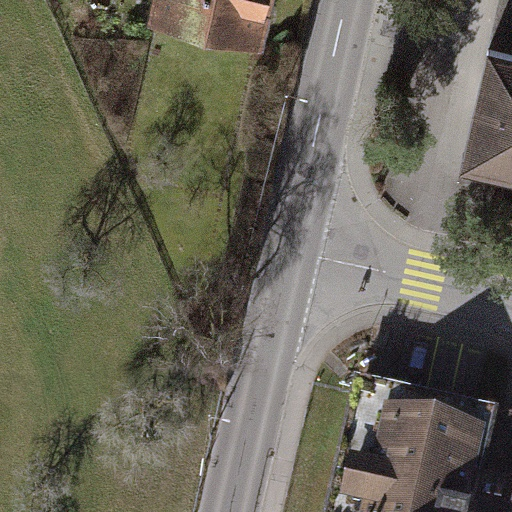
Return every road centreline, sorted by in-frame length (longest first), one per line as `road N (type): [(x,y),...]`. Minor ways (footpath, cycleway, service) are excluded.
road 1 (secondary): [(291,251),(231,511)]
road 2 (secondary): [(347,0),(291,251)]
road 3 (residential): [(511,312),(291,251)]
